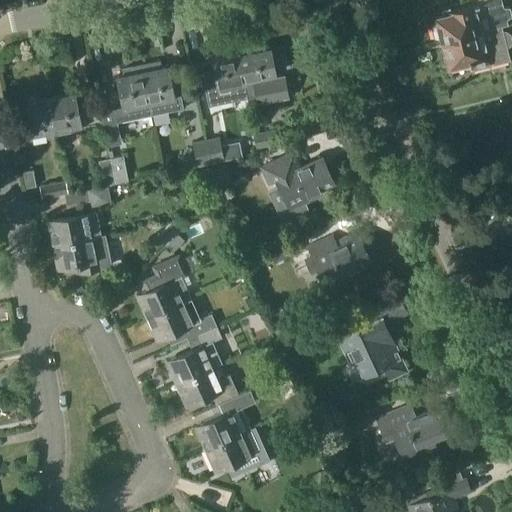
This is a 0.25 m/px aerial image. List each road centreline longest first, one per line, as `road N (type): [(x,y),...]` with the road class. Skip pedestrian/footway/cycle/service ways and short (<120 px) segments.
road 1 (residential): [(511,418),(328,0)]
road 2 (residential): [(83,511),(148,484),(152,459),(95,318),(78,306),(31,311)]
road 3 (residential): [(54,511),(52,424),(31,311)]
road 4 (residential): [(31,311),(0,159)]
road 5 (residential): [(0,24),(123,0)]
